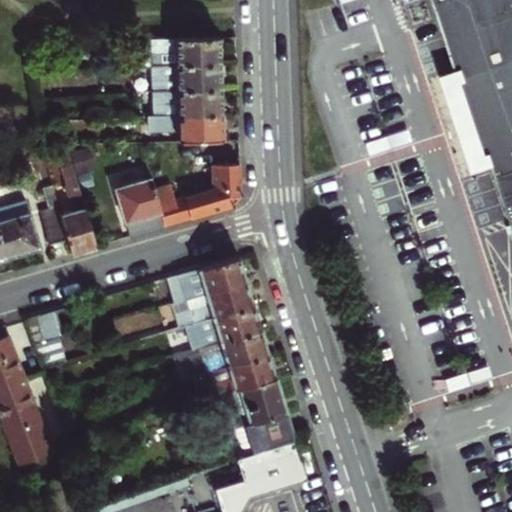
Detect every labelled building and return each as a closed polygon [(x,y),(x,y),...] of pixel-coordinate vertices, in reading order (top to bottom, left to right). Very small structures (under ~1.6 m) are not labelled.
[(511,0),(449,0),(474,77),(461,82),(476,129),(489,172),(503,168),(511,196),(511,0)] [(149,39),(150,65),(221,62),(220,50),(220,37),(149,39)] [(149,39),(141,39),(142,65),(150,65),(149,39)] [(150,65),(150,91),(222,89),(221,75),(221,62),(150,65)] [(150,91),(151,116),(222,114),(222,101),(222,89),(150,91)] [(178,141),(223,140),(223,128),(222,114),(151,116),(152,132),(178,131),(178,141)] [(96,245),(66,145),(56,145),(66,180),(68,196),(72,210),(61,214),(68,238),(72,252),(83,249),(96,245)] [(170,184),(153,188),(163,225),(233,205),(240,194),(239,178),(239,163),(210,164),(211,188),(174,199),(170,184)] [(147,230),(163,225),(153,188),(150,178),(116,188),(129,235),(147,230)] [(49,244),(68,238),(61,214),(52,184),(43,187),(49,207),(39,211),(49,244)] [(0,222),(0,243),(4,257),(26,250),(39,246),(29,214),(0,222)] [(172,290),(175,301),(246,280),(243,267),(239,255),(167,276),(172,290)] [(167,276),(150,281),(157,306),(174,301),(175,301),(167,276)] [(246,280),(175,301),(174,301),(177,312),(181,326),(186,324),(254,304),(250,292),(246,280)] [(257,316),(254,304),(186,324),(194,349),(261,329),(257,316)] [(53,337),(62,334),(55,309),(23,318),(32,343),(53,337)] [(196,374),(268,353),(264,340),(261,329),(194,349),(175,354),(182,378),(196,374)] [(0,416),(18,464),(50,451),(22,376),(20,371),(6,334),(0,336),(0,416)] [(37,356),(56,350),(57,350),(53,337),(32,343),(37,356)] [(60,362),(56,350),(37,356),(41,368),(60,362)] [(268,353),(196,374),(204,399),(223,393),(275,378),(272,366),(268,353)] [(254,452),(293,438),(284,408),(275,378),(223,393),(234,428),(245,425),(248,434),(236,437),(242,456),(243,456),(254,452)] [(245,425),(234,428),(236,437),(248,434),(245,425)] [(307,479),(294,441),(234,460),(243,482),(215,493),(221,511),(243,511),(250,498),(307,479)] [(77,511),(84,510),(70,474),(33,487),(42,511),(77,511)]
